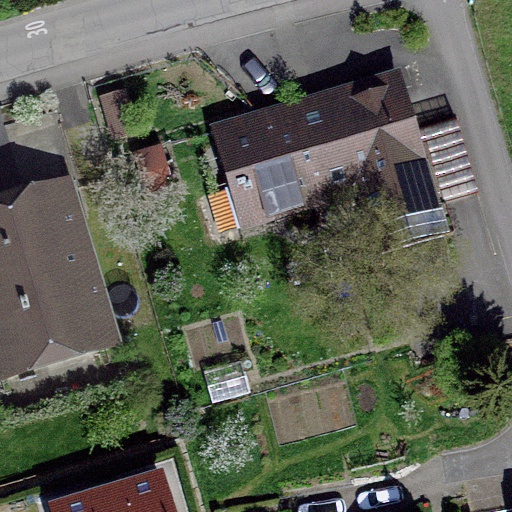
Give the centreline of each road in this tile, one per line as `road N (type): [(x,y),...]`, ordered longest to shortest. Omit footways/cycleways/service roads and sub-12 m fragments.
road 1 (residential): [(443,0),(511,233)]
road 2 (residential): [(204,0),(0,57)]
